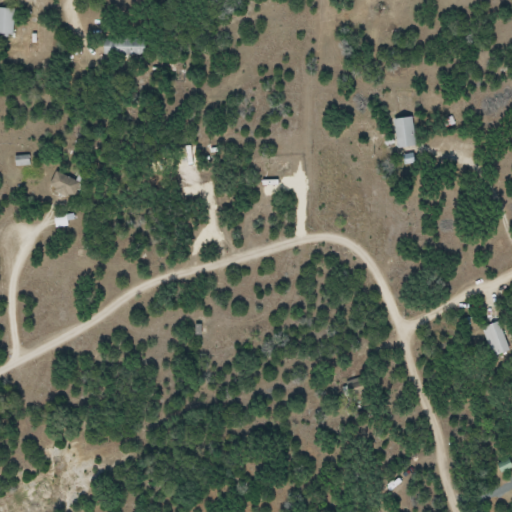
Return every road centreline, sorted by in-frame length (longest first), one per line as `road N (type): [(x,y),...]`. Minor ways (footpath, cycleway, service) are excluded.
road 1 (residential): [(64,379),(123,347),(226,265),(343,278),(363,298),(368,357),(382,367)]
road 2 (residential): [(382,367),(456,327),(511,277)]
road 3 (residential): [(382,367),(396,460),(424,511)]
